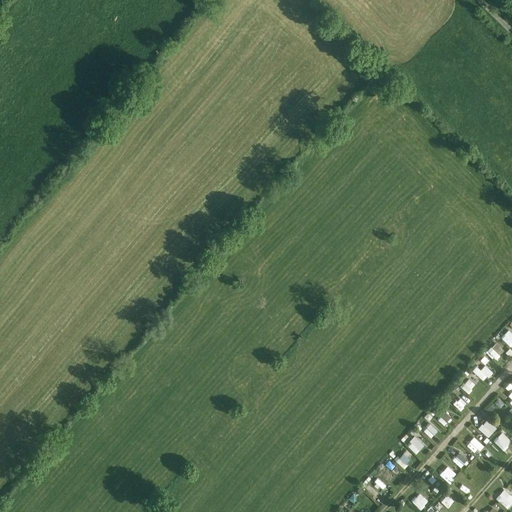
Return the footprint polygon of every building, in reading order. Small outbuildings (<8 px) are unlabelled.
[(500,336),(510,346),(511,343),(511,332),(508,328),(500,336)] [(486,348),(493,358),(503,352),(497,341),(486,348)] [(461,386),(468,392),(475,384),(468,378),(461,386)] [(496,398),(493,406),(502,409),(505,400),(496,398)] [(442,411),(437,421),(445,424),(449,414),(442,411)] [(490,436),(495,426),(486,421),(484,425),(480,423),(477,429),(490,436)] [(429,423),(423,430),(430,437),(437,431),(429,423)] [(503,450),(511,442),(502,431),(493,440),(503,450)] [(415,453),(424,445),(415,435),(406,444),(415,453)] [(467,442),(476,451),(482,445),(473,435),(467,442)] [(459,466),(467,459),(459,451),(451,458),(459,466)] [(404,467),(410,458),(401,452),(395,461),(404,467)] [(448,481),(456,473),(447,465),(439,473),(448,481)] [(378,475),(388,484),(396,475),(386,466),(378,475)] [(495,497),(506,508),(511,502),(511,496),(504,488),(495,497)] [(420,509),(429,501),(420,491),(412,500),(420,509)]
